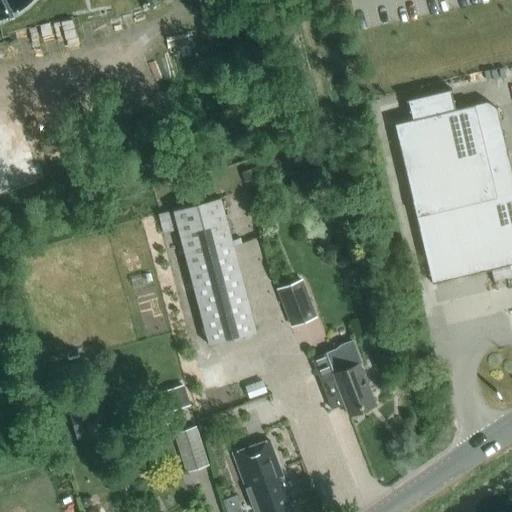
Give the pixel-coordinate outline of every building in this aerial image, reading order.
[(412,119),(454,109),(451,99),(449,89),(408,99),(412,119)] [(502,266),(511,264),(511,176),(495,106),(487,101),(454,109),(412,119),(393,124),(412,200),(411,200),(431,284),(502,266)] [(207,345),(255,333),(220,198),(174,210),(172,199),(156,203),(159,213),(157,214),(162,233),(177,229),(207,345)] [(301,279),(276,288),(291,326),(316,317),(301,279)] [(328,355),(327,353),(312,358),(332,408),(345,403),(349,415),(376,405),(360,363),(363,362),(356,344),(328,355)] [(206,391),(226,385),(220,364),(200,370),(206,391)] [(48,387),(59,384),(55,370),(44,373),(48,387)] [(107,429),(97,396),(66,405),(76,438),(107,429)] [(185,472),(208,465),(195,426),(173,433),(185,472)] [(289,495),(267,439),(232,453),(255,511),(259,509),(260,511),(292,511),(286,496),(289,495)] [(298,480),(301,488),(312,484),(309,476),(298,480)]
